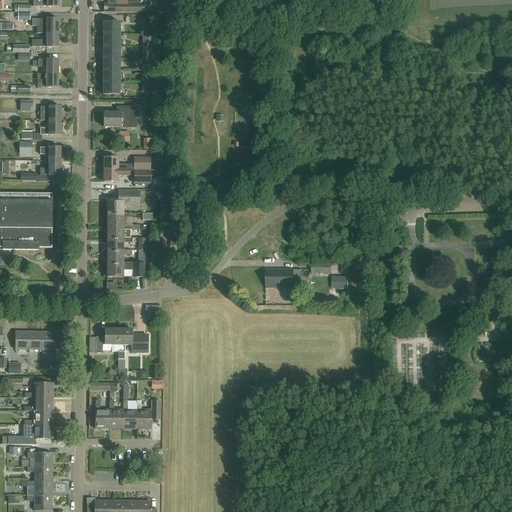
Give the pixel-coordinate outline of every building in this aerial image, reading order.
[(127,13),(139,13),(139,7),(139,3),(128,3),(128,7),(127,7),(127,13)] [(37,27),(37,34),(46,34),(59,34),(59,19),(46,19),(46,20),(38,20),(32,20),(32,27),(37,27)] [(103,23),(103,35),(119,35),(120,23),(103,23)] [(59,34),(46,34),(46,41),(32,41),(32,48),(46,48),(59,48),(59,34)] [(103,35),(103,47),(119,47),(119,35),(103,35)] [(103,47),(103,59),(119,59),(119,47),(103,47)] [(103,59),(103,71),(119,71),(119,59),(103,59)] [(46,74),(58,74),(59,60),(46,60),(38,60),(37,67),(46,67),(46,74)] [(103,71),(103,83),(119,84),(119,71),(103,71)] [(2,75),(2,85),(14,84),(13,74),(2,75)] [(58,74),(46,74),(46,81),(37,81),(37,88),(46,88),(46,89),(58,89),(58,74)] [(119,96),(119,84),(103,83),(103,96),(119,96)] [(33,101),(20,101),(20,112),(28,112),(28,108),(32,108),(33,101)] [(49,122),(61,122),(61,107),(49,107),(49,108),(40,108),(40,114),(49,115),(49,122)] [(129,107),(116,107),(116,113),(104,113),(104,128),(120,128),(136,128),(136,123),(136,108),(129,107)] [(61,136),(61,122),(49,122),(49,129),(40,128),(40,136),(49,136),(61,136)] [(32,132),(22,132),(21,141),(32,141),(32,142),(41,142),(41,136),(40,136),(40,134),(32,134),(32,132)] [(129,132),(119,132),(119,143),(129,143),(129,132)] [(153,140),(143,140),(143,151),(153,151),(153,140)] [(32,143),(19,143),(19,156),(32,156),(32,143)] [(48,155),(48,162),(60,162),(60,148),(48,148),(48,149),(40,148),(40,155),(48,155)] [(103,170),(134,171),(134,170),(150,170),(150,158),(134,158),(134,165),(118,165),(118,158),(104,158),(103,170)] [(60,162),(48,162),(48,169),(40,169),(40,176),(38,176),(38,174),(21,174),(21,181),(38,182),(37,183),(47,183),(47,176),(48,176),(48,177),(60,177),(60,162)] [(134,171),(103,170),(103,183),(119,183),(119,176),(135,176),(135,184),(150,184),(150,171),(134,171)] [(209,178),(197,178),(197,187),(209,187),(209,178)] [(52,194),(0,193),(0,248),(2,249),(2,251),(39,251),(39,249),(52,249),(52,194)] [(123,215),(123,214),(123,206),(132,206),(132,201),(123,201),(123,203),(107,203),(107,215),(123,215)] [(123,215),(107,215),(107,228),(123,228),(123,226),(123,218),(132,218),(132,214),(123,214),(123,215)] [(107,228),(107,240),(123,240),(123,238),(123,231),(132,231),(132,226),(123,226),(123,228),(107,228)] [(123,240),(107,240),(107,253),(123,253),(123,251),(123,243),(132,243),(132,239),(123,238),(123,240)] [(107,253),(107,265),(123,265),(123,263),(123,256),(132,256),(132,251),(123,251),(123,253),(107,253)] [(137,263),(123,263),(123,265),(107,265),(107,278),(123,278),(123,271),(136,271),(137,263)] [(331,264),(311,264),(311,274),(330,274),(331,264)] [(294,271),(266,271),(266,288),(294,288),(294,271)] [(348,277),(332,277),(332,289),(348,289),(348,277)] [(118,353),(118,330),(104,329),(104,338),(96,337),(96,353),(102,354),(102,345),(111,346),(111,353),(118,353)] [(118,353),(119,353),(118,360),(124,360),(125,353),(124,346),(132,346),(131,353),(148,354),(148,336),(131,336),(131,330),(118,330),(118,353)] [(15,350),(29,350),(29,332),(16,332),(15,350)] [(43,333),(29,332),(29,350),(42,351),(43,333)] [(56,333),(43,333),(42,351),(56,351),(56,333)] [(21,363),(9,363),(9,374),(20,374),(21,363)] [(127,379),(127,370),(118,370),(118,379),(127,379)] [(22,380),(8,379),(8,388),(22,388),(22,380)] [(109,383),(89,383),(89,391),(109,391),(109,383)] [(33,398),(53,398),(53,384),(33,384),(33,394),(24,394),(24,398),(33,398)] [(52,412),(53,398),(33,398),(33,408),(24,408),(24,412),(33,412),(52,412)] [(109,410),(100,410),(100,401),(95,401),(95,429),(109,429),(109,410)] [(109,410),(109,429),(123,429),(123,410),(113,410),(113,401),(109,401),(109,410)] [(123,429),(137,430),(137,410),(136,410),(127,410),(127,401),(123,401),(123,410),(123,429)] [(137,401),(136,410),(137,410),(137,430),(151,430),(151,420),(160,420),(160,401),(151,401),(151,410),(141,410),(141,401),(137,401)] [(52,426),(52,412),(33,412),(33,421),(24,421),(24,426),(29,426),(33,426),(33,425),(52,426)] [(52,440),(52,426),(33,425),(33,426),(29,426),(24,426),(24,435),(24,439),(34,439),(52,440)] [(22,436),(8,436),(8,445),(22,445),(22,436)] [(34,459),(34,468),(52,468),(52,454),(34,453),(35,454),(27,454),(27,459),(34,459)] [(52,483),(52,468),(34,468),(27,468),(27,473),(34,473),(34,482),(52,483)] [(34,497),(52,497),(52,483),(34,482),(27,482),(27,487),(34,487),(34,496),(34,497)] [(34,497),(34,496),(27,496),(27,502),(34,502),(34,511),(52,511),(52,497),(34,497)] [(108,511),(108,501),(94,501),(94,505),(87,505),(86,511),(108,511)] [(121,511),(122,501),(108,501),(108,511),(121,511)] [(135,511),(136,501),(122,501),(121,511),(135,511)] [(150,501),(136,501),(135,511),(156,511),(157,510),(150,509),(150,501)]
